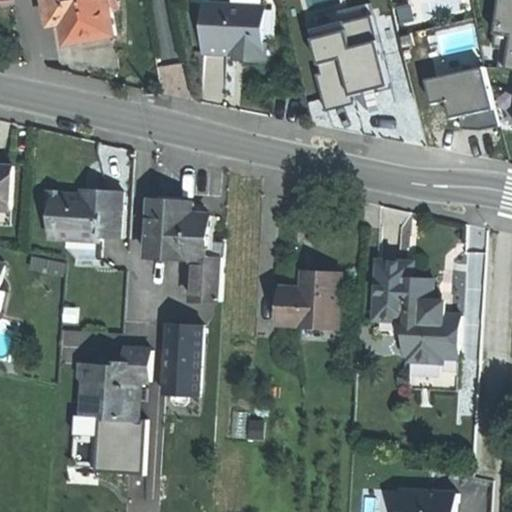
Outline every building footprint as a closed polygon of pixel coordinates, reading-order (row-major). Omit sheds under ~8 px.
[(46,0),(51,24),(64,22),(67,43),(91,39),(116,34),(112,10),(117,9),(115,0),(46,0)] [(354,60),(361,94),(404,85),(385,0),(367,0),(312,12),(324,67),(354,60)] [(511,70),(511,0),(504,0),(498,48),(505,48),(502,69),(511,70)] [(265,43),(268,9),(207,5),(204,53),(230,55),(231,47),(237,47),(244,48),(243,60),(273,62),(274,43),(265,43)] [(167,89),(189,86),(186,61),(164,64),(167,89)] [(508,121),(501,66),(430,76),(434,99),(465,95),(469,126),(508,121)] [(0,217),(7,217),(10,172),(0,171),(0,217)] [(121,240),(121,191),(93,191),(93,196),(79,196),(57,196),(57,190),(44,189),(44,210),(51,220),(51,243),(101,243),(101,240),(121,240)] [(205,260),(206,244),(208,218),(188,217),(189,204),(171,203),(148,202),(144,258),(191,261),(205,262),(205,260)] [(205,260),(221,261),(222,245),(206,244),(205,260)] [(221,261),(205,260),(205,262),(191,261),(188,302),(218,304),(221,261)] [(457,364),(460,321),(444,320),(444,316),(440,311),(436,306),(430,306),(432,283),(410,282),(411,268),(397,267),(377,266),(374,324),(406,326),(403,360),(408,361),(408,366),(442,368),(442,363),(457,364)] [(306,291),(301,291),(279,289),(277,327),(300,328),(333,330),(336,330),(339,277),(321,276),(307,275),(306,291)] [(162,397),(196,399),(201,329),(166,327),(162,397)] [(333,341),(333,330),(300,328),(299,339),(333,341)] [(149,351),(121,349),(120,356),(120,363),(107,362),(90,361),(89,366),(74,366),(73,379),(79,385),(79,386),(106,388),(104,417),(104,421),(134,423),(136,383),(147,383),(149,351)] [(78,416),(104,417),(106,388),(79,386),(78,416)] [(453,511),(454,495),(398,493),(397,511),(453,511)]
